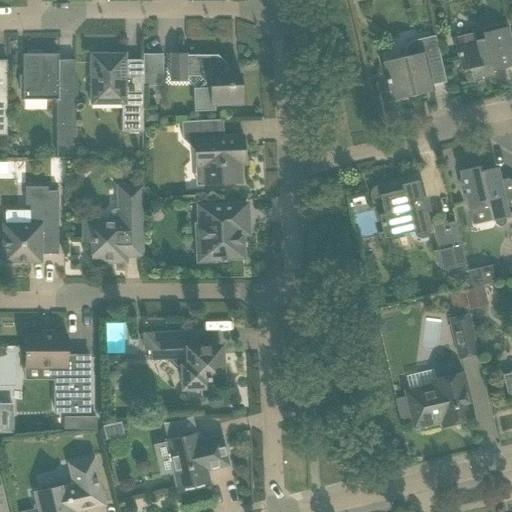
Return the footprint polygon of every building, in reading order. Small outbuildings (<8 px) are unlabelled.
[(511,66),(511,41),(509,27),(482,33),(483,39),(476,41),(474,33),(453,38),(456,51),(461,71),(469,69),(472,82),(493,77),(492,72),(511,66)] [(445,82),(441,63),(435,36),(410,42),(404,51),(405,57),(383,62),(387,79),(385,80),(386,84),(388,83),(392,101),(431,92),(430,86),(445,82)] [(74,159),(74,81),(74,61),(58,61),(58,54),(43,54),(41,51),(27,51),(26,55),(22,55),(22,75),(18,76),(18,90),(22,91),(22,100),(56,100),(56,159),(74,159)] [(142,132),(142,86),(142,60),(125,60),(125,54),(90,55),(90,73),(90,104),(121,104),(121,132),(142,132)] [(170,74),(170,81),(185,81),(185,77),(199,77),(206,83),(198,90),(194,91),(195,113),(214,112),(214,106),(221,105),(241,104),(240,74),(237,74),(231,69),(231,66),(228,66),(217,55),(185,56),(185,54),(170,54),(170,74)] [(142,55),(142,60),(142,86),(156,86),(157,86),(162,81),(162,55),(142,55)] [(243,135),(223,136),(214,136),(213,121),(221,121),(221,122),(222,122),(222,120),(181,122),(182,139),(194,139),(195,168),(202,167),(203,185),(241,183),(241,165),(244,165),(243,135)] [(507,217),(501,192),(497,172),(496,168),(480,172),(479,167),(459,171),(461,178),(460,178),(458,182),(461,195),(465,194),(469,211),(487,206),(491,221),(493,220),(494,224),(498,227),(503,225),(505,222),(504,218),(507,217)] [(369,194),(369,195),(369,196),(369,197),(370,198),(370,199),(371,200),(371,201),(372,202),(373,203),(374,203),(374,204),(375,204),(376,204),(377,205),(378,205),(379,205),(380,205),(381,205),(383,214),(379,215),(382,232),(377,233),(379,239),(386,238),(412,232),(413,233),(413,234),(413,235),(414,235),(414,236),(415,236),(416,237),(417,238),(418,238),(419,238),(420,238),(421,238),(422,238),(423,238),(424,237),(425,237),(426,236),(427,235),(428,234),(428,233),(428,232),(429,231),(429,230),(429,229),(428,228),(426,215),(429,214),(426,199),(422,200),(418,181),(401,185),(402,190),(388,193),(388,192),(388,191),(387,191),(387,190),(386,189),(385,188),(384,187),(383,187),(382,186),(381,186),(380,186),(379,186),(378,186),(377,186),(376,186),(375,186),(374,187),(373,188),(372,188),(372,189),(371,190),(370,191),(370,192),(370,193),(369,194)] [(29,206),(29,210),(29,224),(2,225),(3,263),(41,263),(41,255),(58,255),(58,191),(47,191),(47,187),(25,187),(25,206),(29,206)] [(91,241),(91,242),(91,262),(125,262),(125,256),(141,256),(141,187),(118,187),(118,209),(114,209),(110,212),(108,216),(108,220),(83,220),(83,241),(91,241)] [(248,234),(247,225),(246,204),(197,207),(198,225),(196,225),(198,262),(221,261),(221,262),(225,262),(225,258),(243,258),(242,235),(248,234)] [(433,252),(435,261),(436,262),(437,265),(438,266),(440,267),(441,268),(443,269),(444,269),(466,264),(456,222),(446,224),(446,221),(431,225),(437,251),(433,252)] [(483,285),(480,274),(474,270),(467,271),(471,288),(483,285)] [(476,354),(472,335),(467,315),(449,320),(458,359),(476,354)] [(150,351),(150,361),(169,360),(169,363),(175,369),(181,369),(182,389),(205,388),(205,382),(223,381),(221,346),(181,348),(180,332),(143,334),(144,351),(150,351)] [(25,335),(25,355),(25,368),(54,368),(54,412),(88,412),(88,356),(66,356),(66,335),(25,335)] [(431,381),(433,386),(405,392),(413,428),(441,422),(442,426),(473,419),(463,374),(431,381)] [(13,404),(0,404),(0,433),(13,433),(13,404)] [(191,418),(163,425),(166,438),(194,431),(191,418)] [(221,438),(201,442),(199,443),(197,434),(167,441),(178,488),(208,481),(205,469),(227,464),(221,438)] [(72,511),(103,505),(99,485),(93,459),(69,464),(74,486),(66,488),(66,485),(36,492),(36,495),(32,496),(35,509),(39,508),(40,511),(72,511)]
